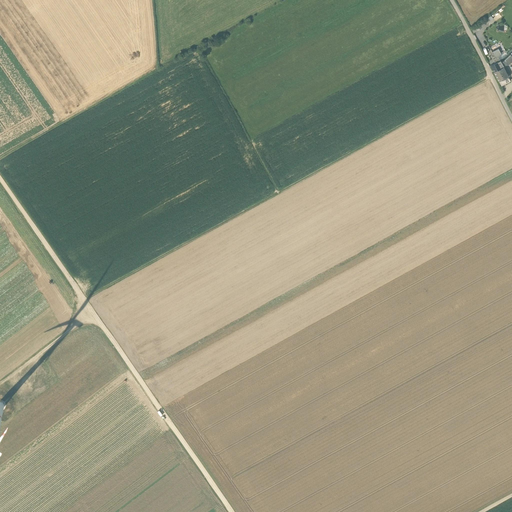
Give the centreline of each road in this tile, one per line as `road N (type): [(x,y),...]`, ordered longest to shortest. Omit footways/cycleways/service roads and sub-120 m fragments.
road 1 (track): [(232,511),(84,300)]
road 2 (track): [(84,300),(0,177)]
road 3 (unclassified): [(511,118),(450,0)]
